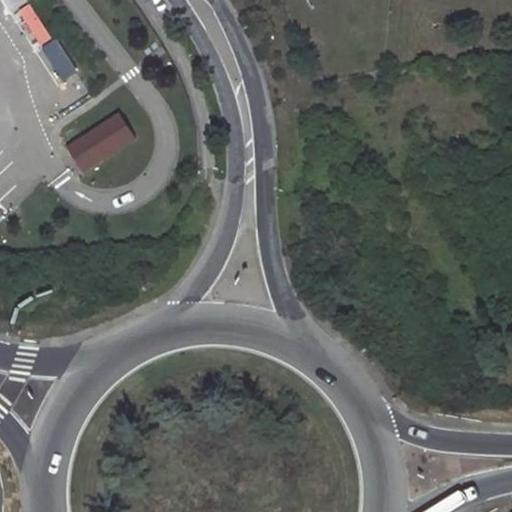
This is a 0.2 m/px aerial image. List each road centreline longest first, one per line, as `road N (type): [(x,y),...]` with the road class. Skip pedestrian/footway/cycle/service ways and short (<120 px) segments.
road 1 (unclassified): [(177,0),(230,100),(237,187),(221,246),(188,302),(144,339)]
road 2 (unclassified): [(299,348),(278,277),(261,97),(216,0)]
road 3 (motorway): [(511,445),(404,432),(340,382)]
road 4 (tertiary): [(299,348),(223,325),(144,339)]
road 5 (tertiary): [(380,511),(376,449),(340,382)]
road 6 (tertiary): [(107,362),(57,428),(46,468)]
